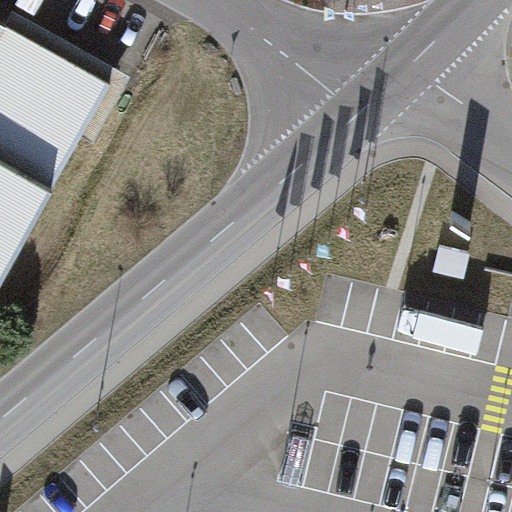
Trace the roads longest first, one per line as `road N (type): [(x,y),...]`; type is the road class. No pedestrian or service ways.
road 1 (secondary): [(381,96),(0,424)]
road 2 (unclassified): [(381,96),(209,0)]
road 3 (unclassified): [(408,71),(511,142)]
